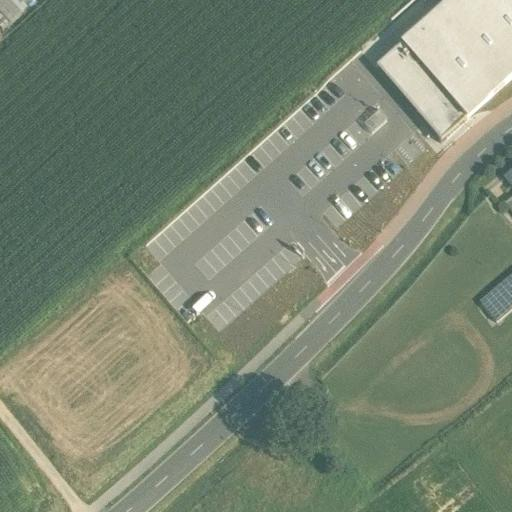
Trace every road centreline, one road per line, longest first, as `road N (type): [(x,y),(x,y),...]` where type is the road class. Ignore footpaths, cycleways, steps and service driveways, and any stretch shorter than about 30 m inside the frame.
road 1 (tertiary): [(511,122),(474,151),(314,335),(121,511)]
road 2 (track): [(88,511),(0,403)]
